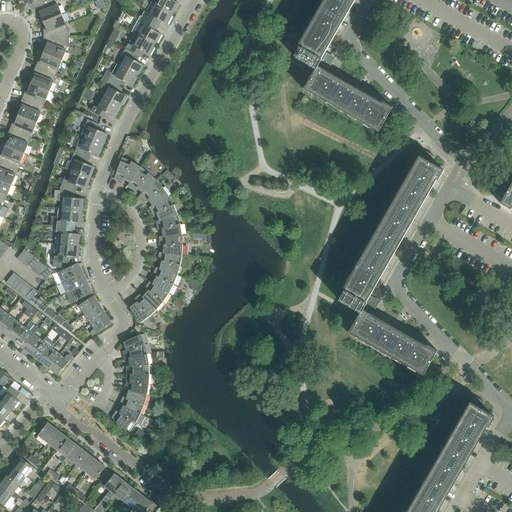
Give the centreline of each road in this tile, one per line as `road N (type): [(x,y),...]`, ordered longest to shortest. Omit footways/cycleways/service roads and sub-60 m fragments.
road 1 (residential): [(511,114),(472,152),(447,147),(355,51),(351,35),(371,0)]
road 2 (residential): [(510,409),(397,291),(396,278),(428,219)]
road 3 (residential): [(97,195),(123,128),(193,0)]
road 4 (residential): [(170,511),(178,502),(68,417),(58,400)]
road 5 (residential): [(108,295),(137,268),(141,238),(125,205),(97,195)]
road 6 (residential): [(58,400),(123,327),(108,295)]
